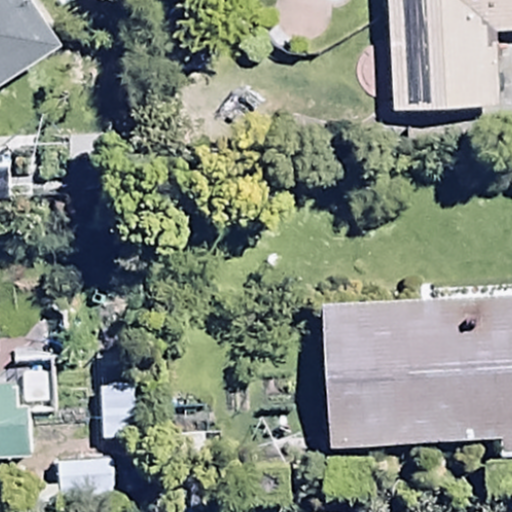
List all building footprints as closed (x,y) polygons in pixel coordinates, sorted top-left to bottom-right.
[(0,0),(0,109),(77,61),(37,0),(0,0)] [(511,0),(381,0),(387,107),(504,101),(501,30),(511,29),(511,0)] [(511,287),(326,299),(329,470),(511,459),(511,287)] [(0,470),(31,470),(30,445),(82,445),(81,371),(0,369),(0,470)] [(115,469),(60,470),(61,510),(116,509),(115,469)]
